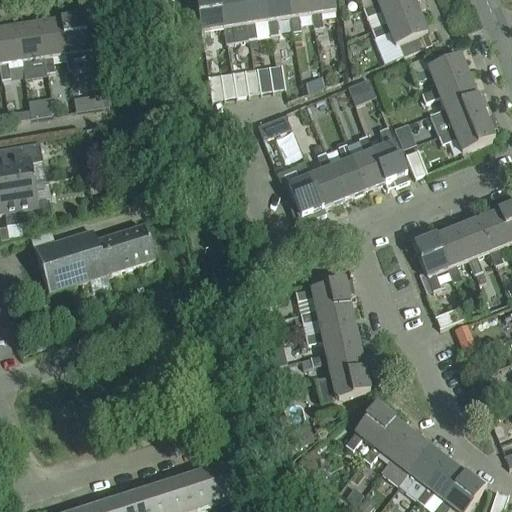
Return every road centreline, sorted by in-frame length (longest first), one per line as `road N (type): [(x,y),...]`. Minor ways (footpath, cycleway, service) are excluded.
road 1 (residential): [(0,386),(188,325),(223,436)]
road 2 (residential): [(511,490),(448,437),(430,373),(358,232)]
road 3 (residential): [(0,437),(23,498),(223,436)]
road 4 (residential): [(358,232),(294,250),(247,119)]
road 5 (residential): [(511,174),(358,232)]
